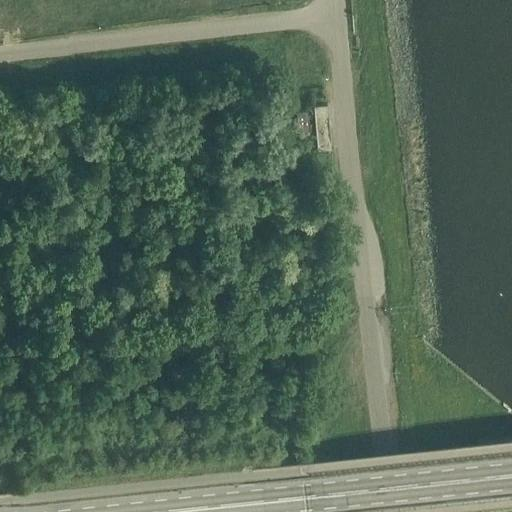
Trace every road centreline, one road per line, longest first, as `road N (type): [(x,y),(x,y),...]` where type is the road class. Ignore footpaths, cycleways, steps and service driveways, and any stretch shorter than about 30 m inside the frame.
road 1 (primary): [(175,511),(511,474)]
road 2 (unclassified): [(0,54),(335,15)]
road 3 (unclassified): [(367,310),(335,15)]
